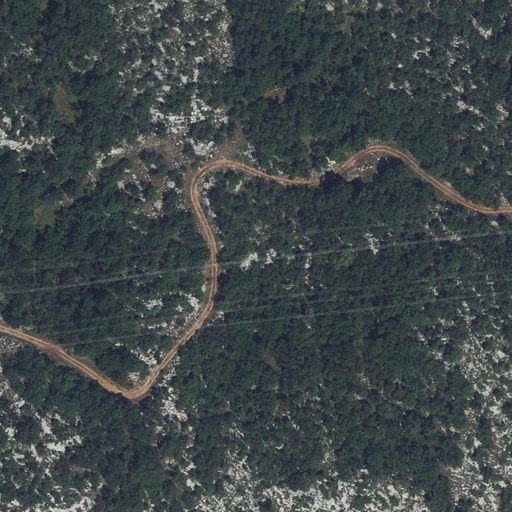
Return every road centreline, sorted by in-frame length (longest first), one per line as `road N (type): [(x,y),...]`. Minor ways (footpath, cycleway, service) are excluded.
road 1 (track): [(0,328),(61,351),(129,393),(141,391),(207,312),(214,251),(195,198),(200,174),(221,162)]
road 2 (track): [(221,162),(305,183),(366,150),(387,151),(456,199),(511,210)]
